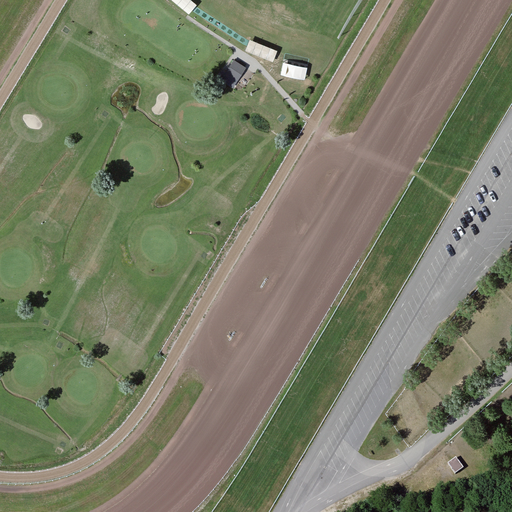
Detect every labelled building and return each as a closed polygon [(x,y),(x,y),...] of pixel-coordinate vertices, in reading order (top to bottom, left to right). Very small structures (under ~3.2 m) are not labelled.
[(171,0),(190,15),(198,4),(193,0),(171,0)] [(246,51),(274,62),(278,50),(251,39),(246,51)] [(246,68),(234,60),(227,71),(223,68),(218,77),(234,87),(246,68)] [(284,62),(281,74),(306,80),(309,68),(284,62)] [(264,90),(250,82),(242,96),(255,104),(264,90)] [(447,465),(454,474),(455,475),(463,469),(464,467),(456,459),(447,465)]
